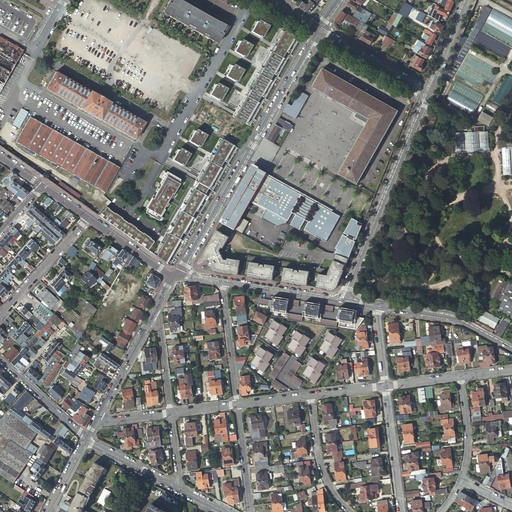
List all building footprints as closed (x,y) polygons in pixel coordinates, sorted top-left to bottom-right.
[(179,0),(168,0),(161,12),(216,43),(225,26),(179,0)] [(441,4),(440,7),(450,12),(454,2),(450,0),(448,0),(446,4),(445,8),(443,7),(444,5),(441,4)] [(306,5),(306,6),(311,9),(315,4),(310,1),(308,3),(307,3),(306,5)] [(364,9),(349,1),(346,5),(356,11),(353,17),(365,24),(371,13),(364,9)] [(405,2),(399,14),(405,17),(411,6),(405,2)] [(463,32),(444,77),(450,81),(462,61),(457,59),(458,57),(463,59),(492,8),(487,5),(469,35),(468,38),(465,37),(466,34),(463,32)] [(448,17),(450,12),(439,8),(440,7),(436,6),(435,9),(438,11),(437,13),(448,17)] [(511,18),(494,9),(487,21),(511,34),(511,18)] [(420,11),(416,19),(421,22),(426,14),(420,11)] [(340,14),(335,21),(339,24),(342,19),(344,16),(349,19),(350,16),(346,14),(341,12),(340,14)] [(396,19),(393,24),(396,26),(402,16),(399,14),(397,16),(396,19)] [(344,16),(342,19),(355,26),(359,21),(358,21),(350,16),(349,19),(344,16)] [(250,30),(251,31),(259,35),(259,34),(262,36),(263,34),(269,24),(258,18),(257,20),(256,20),(250,30)] [(355,27),(361,31),(365,24),(364,24),(359,21),(355,26),(355,27)] [(441,33),(444,26),(436,23),(433,30),(441,33)] [(368,26),(365,24),(361,31),(357,38),(361,39),(365,31),(368,26)] [(388,31),(380,26),(377,30),(386,35),(388,31)] [(427,43),(426,44),(435,49),(436,47),(436,46),(432,44),(437,36),(434,34),(433,34),(431,32),(426,29),(424,33),(428,35),(425,40),(426,40),(425,42),(427,43)] [(248,92),(234,117),(244,123),(258,98),(260,96),(271,76),(272,74),(284,54),(285,52),(294,36),(284,30),(275,46),(273,48),(262,68),(260,71),(249,90),(248,92)] [(365,31),(361,39),(370,45),(375,36),(365,31)] [(386,36),(382,43),(387,47),(389,44),(392,45),(395,41),(386,36)] [(0,38),(0,89),(20,54),(21,51),(0,38)] [(233,50),(234,51),(242,55),(245,56),(246,54),(252,44),(241,38),(240,40),(239,40),(233,50)] [(413,51),(418,54),(421,48),(423,49),(425,46),(418,42),(413,51)] [(418,54),(427,59),(430,53),(429,53),(431,49),(425,46),(423,49),(421,48),(418,54)] [(425,58),(418,54),(416,56),(415,55),(409,65),(420,71),(423,66),(422,65),(424,60),(425,58)] [(466,66),(462,72),(470,78),(472,76),(473,77),(476,71),(472,67),(474,64),(469,61),(466,66)] [(225,75),(226,76),(234,80),(236,81),(238,79),(243,69),(233,63),(231,65),(225,75)] [(399,110),(324,67),(313,85),(371,118),(340,173),(358,184),(399,110)] [(54,73),(44,91),(77,110),(77,111),(97,122),(98,121),(132,141),(142,123),(108,104),(108,103),(98,97),(88,91),(88,92),(54,73)] [(458,81),(453,90),(479,104),(484,95),(458,81)] [(208,95),(209,95),(217,99),(220,100),(221,98),(227,88),(216,82),(215,85),(214,84),(208,95)] [(453,90),(447,100),(473,115),(479,104),(453,90)] [(490,100),(486,107),(500,116),(504,109),(490,100)] [(287,103),(283,111),(295,118),(300,110),(287,103)] [(19,128),(28,111),(20,108),(11,124),(19,128)] [(438,113),(431,110),(421,134),(428,137),(438,113)] [(489,126),(493,116),(481,111),(477,121),(489,126)] [(280,126),(282,127),(287,130),(289,131),(292,124),(291,123),(285,120),(285,121),(279,117),(277,121),(281,124),(280,126)] [(27,119),(14,143),(102,193),(116,168),(27,119)] [(493,149),(493,146),(490,146),(489,130),(486,130),(486,128),(480,125),(475,125),(475,123),(473,123),(473,125),(468,125),(468,126),(467,126),(467,127),(468,127),(468,130),(455,131),(456,148),(453,148),(453,151),(493,149)] [(280,126),(275,124),(268,136),(275,139),(282,127),(280,126)] [(188,141),(189,141),(197,146),(197,145),(200,147),(201,144),(206,135),(196,129),(195,131),(194,131),(188,141)] [(511,135),(507,136),(507,140),(504,141),(504,145),(502,145),(503,173),(510,173),(509,148),(511,148),(511,168),(511,135)] [(201,174),(197,182),(207,188),(212,180),(213,178),(221,163),(223,161),(232,145),(221,139),(212,155),(211,157),(203,172),(201,174)] [(172,160),(180,165),(181,164),(183,165),(190,153),(180,147),(178,150),(178,149),(172,160)] [(261,218),(277,227),(277,226),(278,226),(279,225),(280,225),(281,224),(282,224),(283,224),(284,224),(285,224),(290,215),(292,212),(291,212),(301,195),(283,185),(282,186),(265,176),(266,174),(252,165),(231,201),(227,209),(220,221),(242,234),(249,221),(241,217),(246,209),(250,202),(247,200),(248,197),(252,199),(251,200),(266,209),(261,218)] [(5,185),(11,179),(15,175),(10,171),(1,181),(5,185)] [(179,179),(167,172),(165,176),(163,176),(159,183),(161,184),(155,193),(152,198),(151,198),(145,208),(146,208),(144,212),(158,220),(164,209),(163,208),(171,193),(173,194),(179,183),(177,183),(179,179)] [(15,194),(20,187),(11,181),(6,188),(15,194)] [(207,188),(197,182),(195,185),(155,256),(165,263),(207,188)] [(28,192),(20,187),(15,194),(12,197),(15,199),(18,196),(22,199),(24,197),(28,192)] [(301,195),(291,212),(292,212),(290,215),(294,217),(295,214),(304,220),(303,222),(307,224),(308,222),(309,222),(318,205),(318,204),(301,195)] [(10,200),(17,206),(19,204),(15,199),(12,197),(10,200)] [(0,205),(0,208),(6,214),(12,206),(5,200),(0,205)] [(28,209),(33,214),(39,207),(34,203),(28,209)] [(339,217),(318,205),(309,222),(308,222),(307,224),(303,230),(325,242),(339,217)] [(39,207),(33,214),(37,217),(38,218),(44,212),(39,207)] [(105,207),(98,214),(100,216),(100,217),(104,220),(104,219),(109,212),(110,211),(107,209),(108,209),(105,207)] [(33,214),(28,209),(24,214),(28,217),(25,220),(27,222),(33,214)] [(45,211),(44,212),(38,218),(40,221),(43,223),(46,218),(45,217),(48,214),(45,211)] [(109,212),(104,219),(107,221),(107,222),(111,225),(111,224),(116,217),(117,216),(110,211),(109,212)] [(73,215),(70,213),(65,217),(60,223),(58,226),(53,232),(59,238),(60,239),(64,235),(61,232),(68,224),(67,222),(73,215)] [(37,217),(33,214),(27,222),(30,225),(33,222),(37,217)] [(304,220),(295,214),(294,217),(289,225),(298,230),(303,222),(304,220)] [(47,227),(51,223),(51,222),(54,219),(49,215),(46,218),(43,223),(44,224),(47,227)] [(116,217),(111,224),(114,226),(114,227),(118,230),(119,229),(123,222),(124,221),(117,216),(116,217)] [(336,249),(334,254),(336,254),(339,255),(340,255),(348,259),(351,252),(355,242),(356,240),(361,227),(362,224),(358,222),(352,218),(344,233),(343,235),(335,248),(336,249)] [(52,231),(53,232),(58,226),(60,223),(55,219),(51,223),(47,227),(48,228),(52,231)] [(36,233),(38,231),(44,224),(43,223),(40,221),(36,225),(32,229),(36,233)] [(123,222),(119,229),(121,231),(121,232),(125,235),(126,234),(130,227),(131,226),(124,221),(123,222)] [(38,231),(42,235),(44,232),(48,228),(47,227),(44,224),(38,231)] [(130,227),(126,234),(128,236),(128,237),(132,240),(133,239),(137,232),(138,231),(131,226),(130,227)] [(20,234),(12,227),(7,232),(15,240),(20,234)] [(206,249),(198,263),(198,264),(199,264),(209,259),(211,262),(209,262),(209,263),(208,263),(208,264),(208,265),(209,266),(210,266),(211,266),(211,267),(213,271),(216,271),(216,272),(231,275),(231,274),(238,275),(240,260),(227,258),(227,260),(223,259),(220,250),(221,247),(223,248),(229,237),(217,230),(213,235),(212,235),(208,242),(205,248),(206,249)] [(59,238),(53,232),(52,231),(48,236),(44,232),(42,235),(52,245),(59,238)] [(137,232),(133,239),(135,241),(135,242),(139,245),(140,244),(144,237),(145,236),(138,231),(137,232)] [(15,240),(7,232),(4,236),(8,240),(11,243),(14,240),(15,241),(14,241),(16,242),(16,243),(18,241),(15,240)] [(8,240),(4,236),(0,240),(5,244),(8,240)] [(152,241),(145,236),(144,237),(140,244),(142,246),(142,247),(146,250),(152,241)] [(256,250),(258,248),(265,252),(267,248),(249,238),(247,241),(252,244),(250,247),(256,250)] [(0,247),(6,253),(10,249),(5,244),(0,240),(0,247)] [(37,246),(34,243),(30,240),(29,240),(25,245),(31,251),(32,252),(37,246)] [(100,248),(88,240),(84,246),(96,255),(100,248)] [(31,251),(25,245),(16,255),(23,261),(31,251)] [(117,252),(108,246),(100,257),(105,261),(110,254),(113,257),(117,252)] [(73,254),(68,249),(65,252),(70,258),(73,255),(73,254)] [(127,253),(121,249),(112,262),(116,265),(117,263),(119,265),(127,253)] [(139,261),(129,254),(121,268),(127,271),(131,264),(135,267),(139,261)] [(339,255),(336,254),(334,260),(329,273),(328,276),(319,274),(316,288),(322,289),(322,290),(330,291),(332,291),(333,290),(334,289),(336,287),(337,286),(344,270),(348,259),(340,255),(339,255)] [(23,261),(16,255),(13,259),(17,263),(20,265),(23,261)] [(17,263),(13,259),(11,261),(9,263),(7,266),(5,268),(9,272),(17,263)] [(259,263),(249,262),(247,276),(253,277),(253,278),(266,281),(266,279),(272,280),(274,266),(265,264),(264,271),(258,270),(259,263)] [(116,265),(112,263),(101,280),(104,282),(116,265)] [(100,279),(104,274),(94,266),(91,271),(100,279)] [(13,275),(9,272),(5,268),(4,269),(1,272),(11,281),(12,279),(10,278),(13,275)] [(294,269),(284,268),(282,282),(288,283),(288,284),(300,286),(300,285),(307,286),(309,272),(299,270),(298,277),(292,276),(294,269)] [(63,269),(58,275),(63,279),(66,282),(71,276),(63,269)] [(100,280),(100,279),(91,271),(89,269),(80,279),(89,287),(95,280),(105,289),(107,291),(109,288),(100,280)] [(11,281),(1,272),(0,274),(0,273),(0,277),(5,282),(7,284),(9,282),(9,283),(11,281)] [(118,273),(109,288),(107,291),(105,295),(105,296),(109,298),(111,295),(114,290),(115,290),(117,287),(120,289),(123,291),(129,295),(136,285),(127,278),(129,276),(124,272),(122,275),(118,273)] [(158,279),(151,274),(145,283),(154,289),(159,282),(158,279)] [(63,279),(58,275),(49,284),(57,292),(66,282),(63,279)] [(511,282),(500,276),(499,277),(490,295),(488,298),(493,301),(495,302),(497,304),(497,305),(498,307),(498,308),(498,310),(497,312),(511,320),(511,282)] [(195,286),(190,286),(192,300),(192,304),(201,303),(201,298),(197,299),(195,286)] [(37,297),(42,301),(47,306),(55,297),(45,289),(37,297)] [(94,291),(92,293),(99,300),(101,298),(94,291)] [(201,298),(201,303),(211,302),(219,301),(218,294),(213,295),(213,297),(201,298)] [(263,295),(256,294),(251,305),(258,305),(261,298),(263,295)] [(139,300),(135,308),(142,312),(144,308),(143,308),(144,306),(149,298),(142,295),(139,300)] [(47,306),(46,307),(50,311),(58,301),(55,297),(47,306)] [(234,298),(235,307),(245,306),(244,300),(240,301),(240,297),(234,298)] [(288,299),(276,297),(274,306),(271,306),(271,307),(271,308),(274,308),(273,311),(286,313),(287,306),(288,299)] [(87,302),(79,317),(87,325),(88,322),(96,310),(87,302)] [(305,316),(320,319),(320,318),(321,314),(319,313),(320,304),(307,302),(306,311),(303,311),(303,313),(305,313),(305,316)] [(49,311),(40,303),(30,313),(40,322),(49,311)] [(332,313),(333,306),(323,305),(321,311),(332,313)] [(245,306),(235,307),(236,316),(237,316),(237,322),(247,321),(245,306)] [(30,313),(23,307),(20,311),(28,319),(29,318),(37,325),(34,328),(38,331),(42,327),(43,325),(40,322),(30,313)] [(135,308),(134,308),(129,316),(130,317),(128,320),(135,324),(136,322),(135,322),(136,320),(137,320),(142,312),(135,308)] [(204,309),(205,319),(215,317),(214,308),(204,309)] [(354,310),(342,308),(340,318),(337,317),(337,319),(340,320),(339,327),(357,329),(364,318),(356,317),(353,316),(354,310)] [(494,329),(500,318),(483,308),(477,320),(494,329)] [(253,320),(263,325),(267,317),(257,312),(253,320)] [(168,313),(169,323),(179,322),(178,316),(174,317),(173,313),(168,313)] [(302,315),(288,313),(287,319),(287,320),(301,322),(302,316),(302,315)] [(57,325),(61,321),(53,314),(48,321),(51,324),(53,322),(57,325)] [(87,325),(79,317),(71,330),(72,331),(79,338),(87,325)] [(205,319),(206,324),(203,325),(204,328),(216,326),(215,317),(205,319)] [(134,326),(135,324),(128,320),(123,318),(122,321),(125,323),(122,329),(124,329),(122,333),(128,336),(129,334),(130,332),(131,332),(134,326)] [(337,321),(320,318),(320,319),(319,325),(335,328),(336,322),(337,321)] [(510,323),(502,319),(496,332),(503,335),(510,323)] [(273,320),(268,327),(270,329),(265,337),(278,346),(283,337),(281,336),(287,328),(280,323),(279,325),(273,320)] [(27,338),(29,340),(30,338),(28,336),(34,329),(25,321),(17,330),(25,336),(27,338)] [(47,329),(51,324),(48,321),(43,325),(42,327),(46,331),(49,334),(51,335),(52,334),(50,332),(50,331),(47,329)] [(179,322),(169,323),(170,332),(180,331),(179,322)] [(388,324),(389,334),(399,332),(398,327),(398,323),(394,324),(388,324)] [(72,331),(71,330),(65,324),(59,331),(54,337),(58,340),(67,330),(71,333),(72,331)] [(435,341),(436,345),(445,344),(445,338),(441,339),(439,326),(434,327),(435,341)] [(46,331),(42,327),(38,331),(34,336),(38,339),(46,331)] [(239,337),(248,336),(248,330),(243,331),(243,327),(238,327),(239,337)] [(25,336),(17,330),(14,333),(18,337),(21,340),(22,339),(25,336)] [(357,330),(358,340),(367,339),(366,330),(365,330),(360,330),(357,330)] [(296,331),(291,338),(293,339),(287,348),(300,356),(306,348),(304,347),(310,338),(303,334),(302,335),(296,331)] [(128,336),(122,333),(119,332),(116,339),(117,340),(115,343),(121,347),(122,345),(123,343),(125,344),(128,336)] [(328,332),(323,339),(325,341),(320,349),(333,358),(338,349),(336,348),(342,339),(335,335),(334,336),(328,332)] [(399,332),(389,334),(391,343),(400,342),(399,332)] [(18,337),(14,333),(10,338),(13,340),(18,344),(20,341),(21,340),(18,337)] [(253,346),(258,335),(254,335),(248,336),(249,341),(249,344),(253,346)] [(38,339),(34,336),(30,340),(26,344),(25,345),(29,349),(31,347),(38,339)] [(92,342),(82,336),(80,339),(90,346),(92,342)] [(99,339),(100,340),(107,344),(106,346),(103,350),(108,353),(114,345),(100,336),(99,339)] [(249,341),(248,336),(239,337),(239,341),(239,343),(240,346),(245,345),(245,342),(249,341)] [(10,338),(10,337),(7,340),(6,341),(6,342),(3,345),(1,346),(4,349),(10,343),(13,340),(10,338)] [(359,350),(360,350),(368,349),(367,339),(358,340),(359,350)] [(20,351),(22,349),(18,344),(13,340),(10,343),(20,351)] [(25,345),(26,344),(25,343),(24,342),(21,340),(20,341),(18,344),(22,349),(25,345)] [(57,351),(62,345),(59,343),(56,340),(51,347),(57,351)] [(208,347),(208,352),(209,352),(219,350),(218,342),(207,343),(207,344),(208,347)] [(77,344),(72,353),(75,355),(85,363),(88,358),(83,354),(83,355),(78,351),(81,347),(80,346),(77,344)] [(29,349),(25,345),(22,349),(20,351),(19,352),(18,354),(22,357),(26,361),(27,358),(24,355),(28,350),(30,352),(32,355),(30,357),(32,359),(36,355),(29,349)] [(10,363),(17,354),(18,354),(19,352),(13,346),(3,357),(10,363)] [(173,348),(174,356),(184,355),(184,349),(185,349),(185,346),(173,348)] [(477,347),(478,358),(480,358),(483,357),(494,355),(493,347),(487,348),(487,346),(477,347)] [(57,351),(51,347),(49,350),(48,349),(47,351),(48,351),(47,352),(53,358),(57,351)] [(259,347),(254,354),(256,356),(251,364),(264,373),(269,364),(268,363),(273,355),(267,350),(266,352),(259,347)] [(209,352),(208,352),(209,356),(209,359),(209,360),(220,359),(219,350),(209,352)] [(64,356),(57,351),(53,358),(59,363),(62,360),(61,359),(64,356)] [(374,351),(361,352),(362,362),(363,376),(369,375),(367,362),(366,355),(375,355),(374,351)] [(47,352),(42,358),(49,364),(51,361),(53,358),(47,352)] [(273,379),(269,385),(278,390),(281,384),(274,380),(290,356),(284,352),(268,376),(273,379)] [(72,353),(70,355),(72,356),(72,360),(72,359),(83,367),(85,363),(75,355),(72,353)] [(101,362),(105,356),(101,353),(92,365),(95,366),(99,361),(101,362)] [(22,357),(18,354),(17,354),(10,363),(21,373),(25,367),(24,366),(19,361),(22,357)] [(70,355),(68,360),(70,362),(69,364),(70,364),(80,371),(83,367),(72,359),(72,360),(72,356),(70,355)] [(184,355),(174,356),(175,364),(185,363),(184,355)] [(479,364),(480,368),(489,367),(488,365),(495,364),(494,355),(483,357),(484,364),(479,364)] [(104,366),(109,359),(105,356),(101,362),(100,363),(104,366)] [(311,357),(306,364),(308,366),(303,374),(316,383),(321,374),(320,373),(325,365),(319,360),(318,362),(311,357)] [(115,370),(118,365),(109,359),(104,366),(101,371),(106,374),(108,371),(106,369),(108,365),(115,370)] [(294,375),(301,364),(295,360),(283,378),(289,382),(290,381),(298,387),(302,381),(294,375)] [(29,368),(24,375),(27,379),(33,372),(39,364),(35,361),(29,368)] [(80,371),(70,364),(67,368),(77,375),(80,371)] [(53,366),(47,376),(46,379),(43,384),(47,386),(57,369),(53,366)] [(65,368),(61,374),(72,381),(75,375),(65,368)] [(33,372),(27,379),(31,382),(37,375),(33,372)] [(191,373),(184,373),(184,379),(185,385),(191,384),(193,384),(191,373)] [(37,375),(31,382),(34,385),(39,377),(37,375)] [(72,381),(71,382),(78,386),(82,380),(75,375),(72,381)] [(108,384),(110,380),(102,375),(99,380),(106,383),(108,384)] [(250,385),(250,384),(249,380),(249,376),(246,376),(245,376),(239,377),(240,386),(250,385)] [(101,393),(106,383),(99,380),(98,379),(94,388),(101,393)] [(1,388),(5,392),(12,385),(7,381),(1,388)] [(151,406),(149,384),(149,381),(144,382),(143,382),(146,406),(151,406)] [(52,383),(51,385),(52,386),(47,391),(55,398),(57,396),(59,397),(62,393),(52,383)] [(250,390),(250,385),(240,386),(242,396),(247,395),(247,391),(250,390)] [(94,392),(85,387),(79,397),(87,402),(94,392)] [(426,402),(424,387),(417,388),(419,403),(426,402)] [(20,393),(16,388),(6,399),(11,404),(20,393)] [(132,398),(131,389),(122,390),(122,399),(132,398)] [(440,395),(441,400),(450,399),(449,390),(444,390),(444,394),(440,395)] [(27,392),(9,411),(22,421),(25,416),(24,416),(23,414),(25,411),(26,411),(23,408),(24,407),(33,397),(27,392)] [(60,404),(67,410),(75,400),(73,397),(71,400),(67,396),(60,404)] [(399,397),(400,406),(411,404),(410,399),(410,396),(399,397)] [(133,408),(132,398),(122,399),(123,409),(133,408)] [(450,399),(441,400),(441,406),(446,405),(446,409),(452,409),(451,407),(453,407),(453,404),(451,404),(450,399)] [(76,400),(69,407),(75,412),(81,404),(76,400)] [(363,401),(364,410),(375,408),(374,400),(363,401)] [(411,404),(400,406),(401,413),(407,413),(408,413),(416,412),(416,408),(411,408),(411,404)] [(321,406),(323,416),(332,414),(331,409),(333,409),(333,405),(321,406)] [(74,415),(72,419),(82,428),(85,428),(90,418),(84,414),(86,409),(81,407),(79,412),(77,416),(74,415)] [(375,408),(364,410),(365,419),(376,417),(375,408)] [(0,420),(0,432),(10,439),(32,454),(36,448),(29,444),(38,432),(22,421),(9,411),(0,420)] [(256,415),(259,438),(265,437),(266,437),(265,428),(264,428),(262,414),(256,415)] [(332,414),(323,416),(324,425),(336,423),(335,419),(333,420),(332,414)] [(254,438),(259,438),(256,415),(250,416),(251,417),(252,433),(250,433),(251,438),(254,438)] [(22,421),(38,432),(39,434),(43,429),(25,416),(22,421)] [(444,424),(444,429),(454,428),(453,419),(441,420),(441,424),(444,424)] [(57,437),(65,426),(62,423),(55,432),(56,432),(54,434),(57,437)] [(187,446),(193,445),(192,437),(190,423),(184,424),(187,446)] [(124,437),(125,437),(134,436),(134,431),(137,431),(136,424),(132,424),(133,427),(123,428),(124,432),(124,437)] [(402,425),(404,434),(413,433),(412,427),(408,428),(408,424),(402,425)] [(486,424),(487,434),(496,433),(496,425),(492,425),(492,424),(486,424)] [(53,442),(70,454),(73,449),(62,441),(60,440),(58,438),(60,435),(62,437),(63,437),(69,429),(65,426),(57,437),(56,439),(53,442)] [(158,427),(152,428),(155,447),(161,446),(158,427)] [(155,447),(152,428),(146,428),(149,448),(155,447)] [(368,429),(369,438),(379,437),(377,428),(368,429)] [(454,428),(444,429),(445,435),(443,435),(443,439),(448,439),(449,443),(456,443),(454,428)] [(48,439),(53,442),(56,439),(43,429),(39,434),(47,440),(48,439)] [(496,433),(487,434),(487,443),(493,443),(493,438),(501,438),(501,432),(496,433)] [(214,443),(223,442),(222,440),(222,433),(216,434),(216,437),(214,437),(214,443)] [(404,434),(405,443),(414,442),(413,433),(404,434)] [(326,445),(336,443),(335,438),(331,439),(331,434),(325,435),(326,445)] [(134,436),(125,437),(126,447),(136,446),(135,440),(134,436)] [(295,443),(296,448),(306,447),(305,437),(299,438),(299,442),(295,443)] [(379,437),(369,438),(370,448),(380,447),(379,437)] [(10,439),(0,454),(0,474),(13,483),(32,454),(10,439)] [(262,452),(267,451),(266,446),(262,447),(261,443),(252,444),(253,453),(262,452)] [(330,454),(331,459),(338,458),(336,443),(326,445),(328,454),(330,454)] [(42,445),(36,456),(40,459),(46,463),(51,454),(50,453),(52,449),(47,446),(42,445)] [(221,448),(222,457),(232,456),(231,446),(221,448)] [(156,451),(155,447),(149,448),(146,448),(147,452),(150,452),(152,465),(157,465),(156,451)] [(306,447),(296,448),(296,452),(294,452),(295,457),(307,456),(306,447)] [(440,451),(441,459),(451,458),(450,448),(441,450),(440,451)] [(504,460),(509,451),(506,449),(501,458),(504,460)] [(185,452),(187,462),(196,461),(195,451),(185,452)] [(253,453),(255,468),(267,466),(266,453),(262,453),(262,452),(253,453)] [(407,458),(407,463),(418,462),(417,453),(416,452),(412,452),(412,454),(406,454),(407,458)] [(487,457),(487,454),(477,455),(479,465),(488,464),(494,463),(493,457),(487,457)] [(232,456),(222,457),(224,467),(233,465),(232,456)] [(370,459),(371,468),(382,466),(382,462),(381,460),(381,458),(370,459)] [(451,458),(441,459),(442,464),(446,464),(446,468),(452,467),(451,458)] [(43,468),(46,463),(40,459),(37,464),(35,463),(30,470),(34,473),(34,474),(34,475),(31,479),(37,482),(45,469),(43,468)] [(196,461),(187,462),(188,471),(193,470),(192,467),(197,466),(196,461)] [(333,463),(335,473),(345,471),(344,466),(343,462),(339,462),(333,463)] [(407,463),(408,472),(414,471),(414,467),(418,467),(418,462),(407,463)] [(69,510),(71,511),(82,511),(84,510),(106,469),(95,463),(90,472),(89,471),(87,475),(88,475),(73,503),(68,501),(66,504),(71,506),(69,510)] [(489,469),(488,464),(479,465),(480,473),(480,474),(485,473),(485,469),(489,469)] [(298,467),(299,476),(309,475),(309,474),(309,471),(308,466),(298,467)] [(382,466),(371,468),(372,476),(379,475),(383,475),(383,474),(384,474),(385,474),(385,473),(385,471),(384,471),(384,470),(383,470),(383,471),(382,466)] [(345,471),(335,473),(336,482),(342,481),(341,477),(345,476),(345,471)] [(256,473),(257,482),(267,481),(267,480),(266,474),(266,472),(256,473)] [(438,473),(429,473),(427,474),(428,478),(429,492),(430,495),(447,493),(446,488),(439,489),(439,491),(435,491),(434,478),(438,477),(438,473)] [(309,475),(299,476),(300,482),(304,482),(305,485),(310,484),(309,475)] [(486,486),(490,478),(485,476),(481,484),(486,486)] [(267,481),(257,482),(258,491),(268,489),(267,481)] [(368,481),(365,482),(365,486),(367,500),(372,499),(371,491),(375,491),(378,490),(376,481),(368,481)] [(236,482),(231,483),(233,504),(239,503),(237,486),(236,482)] [(22,494),(25,491),(16,485),(14,489),(22,494)] [(97,502),(104,506),(111,491),(103,488),(97,502)] [(303,491),(295,494),(299,499),(305,498),(303,491)] [(472,504),(475,506),(477,501),(462,492),(460,492),(458,496),(459,497),(472,504)] [(271,495),(272,504),(282,503),(281,498),(277,498),(277,495),(277,494),(271,495)] [(319,510),(317,496),(311,497),(311,498),(309,498),(310,501),(312,500),(313,511),(314,511),(319,510)] [(469,509),(472,504),(459,497),(457,496),(455,501),(469,509)] [(22,507),(28,511),(30,511),(36,502),(31,499),(29,502),(27,500),(24,505),(18,501),(17,503),(16,502),(15,503),(18,505),(22,507)] [(412,501),(413,510),(423,509),(421,499),(412,501)] [(376,501),(377,511),(387,511),(386,500),(376,501)] [(282,503),(272,504),(273,511),(278,511),(278,509),(282,509),(282,508),(282,503)]
